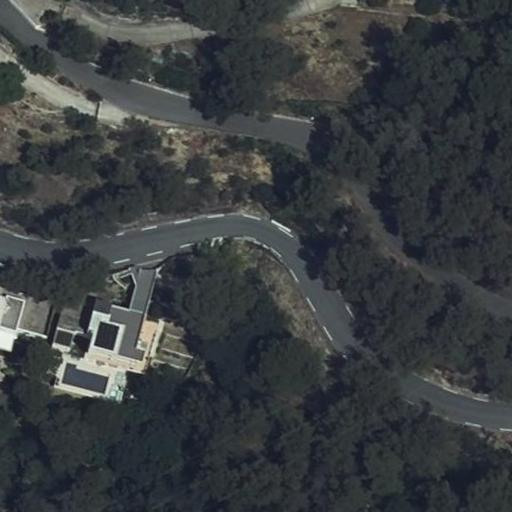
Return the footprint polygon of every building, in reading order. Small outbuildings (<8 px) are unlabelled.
[(0,282),(0,289),(3,290),(9,293),(27,299),(33,300),(35,293),(4,284),(0,282)] [(138,284),(130,310),(145,314),(153,288),(138,284)] [(0,322),(25,329),(33,300),(27,299),(9,293),(3,290),(0,289),(0,322)] [(73,294),(69,307),(86,308),(118,307),(107,304),(73,294)] [(110,344),(121,306),(118,307),(86,308),(69,307),(68,311),(61,309),(59,307),(40,302),(29,339),(47,344),(52,326),(65,329),(60,348),(105,361),(110,344)] [(110,344),(105,361),(111,362),(115,345),(110,344)]
